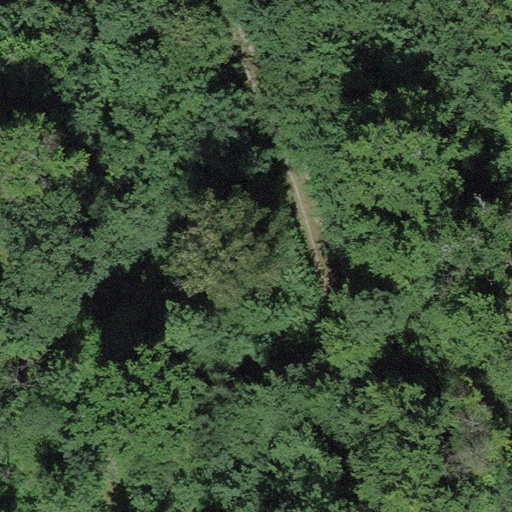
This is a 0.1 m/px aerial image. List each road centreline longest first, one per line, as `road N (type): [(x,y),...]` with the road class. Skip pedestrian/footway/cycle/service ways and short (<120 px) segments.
road 1 (track): [(354,511),(318,242),(229,35),(197,0)]
road 2 (track): [(0,270),(76,405),(95,511)]
